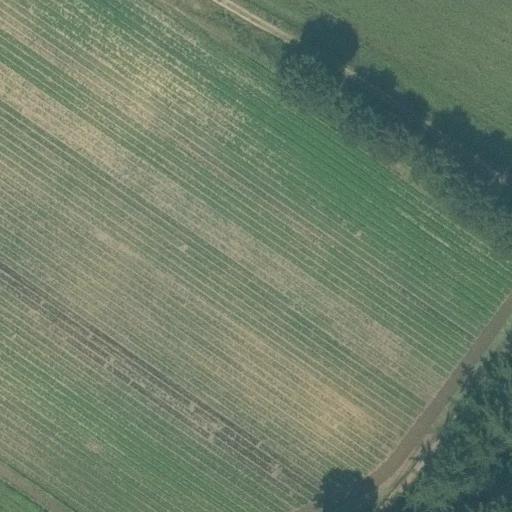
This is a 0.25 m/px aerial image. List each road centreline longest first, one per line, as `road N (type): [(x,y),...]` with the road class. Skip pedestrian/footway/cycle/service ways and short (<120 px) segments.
road 1 (track): [(511,200),(197,0)]
road 2 (track): [(511,338),(370,511)]
